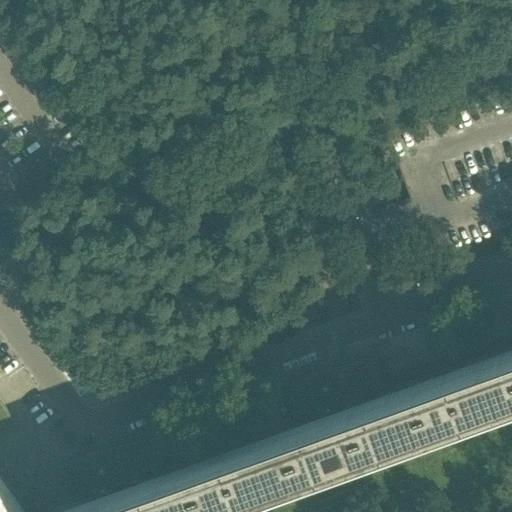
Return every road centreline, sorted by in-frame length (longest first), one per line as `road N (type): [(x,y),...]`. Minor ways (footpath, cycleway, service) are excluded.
road 1 (residential): [(384,321),(88,421),(0,307)]
road 2 (residential): [(384,321),(511,267)]
